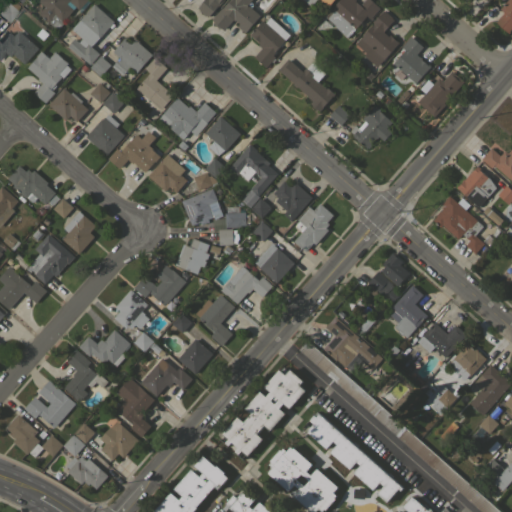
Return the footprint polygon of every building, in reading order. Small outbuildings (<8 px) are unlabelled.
[(38,0),(86,0),(79,9),(69,0),(67,3),(73,9),(63,21),(64,22),(57,30),(38,13),(44,6),(38,1),(38,0)] [(223,0),(218,6),(217,6),(208,16),(206,15),(205,15),(199,10),(199,9),(197,7),(203,0),(223,0)] [(228,0),(251,0),(247,4),(260,15),(244,32),(237,26),(239,23),(236,20),(235,21),(233,19),(225,29),(224,30),(220,27),(219,29),(213,23),(214,22),(211,19),(228,0)] [(339,0),(356,0),(355,1),(360,5),(364,0),(370,0),(380,8),(370,19),(366,16),(347,37),(334,26),(335,25),(325,16),(339,0)] [(495,21),(504,12),(501,10),(506,4),(505,3),(507,0),(511,0),(511,27),(509,31),(510,32),(508,33),(495,21)] [(0,9),(6,2),(17,11),(8,22),(0,15),(0,9)] [(114,21),(112,22),(114,24),(111,28),(109,26),(100,37),(99,36),(91,46),(99,54),(90,64),(81,56),(80,57),(67,46),(74,38),(78,42),(82,38),(71,28),(94,3),(114,21)] [(374,23),(373,22),(375,19),(379,14),(380,14),(383,10),(386,12),(392,17),(391,17),(394,19),(383,31),(388,36),(390,34),(391,35),(398,42),(377,67),(363,55),(366,53),(355,43),(374,23)] [(289,35),(283,42),(284,43),(281,47),(279,46),(275,50),(277,51),(274,54),(273,55),(275,57),(266,67),(261,63),(260,64),(258,62),(259,61),(254,56),(261,48),(258,44),(259,43),(258,42),(257,42),(251,36),(250,35),(257,27),(255,25),(258,23),(259,24),(262,20),(265,22),(270,17),(289,35)] [(0,41),(9,31),(14,35),(18,30),(38,48),(24,64),(13,54),(10,57),(5,52),(0,57),(0,41)] [(411,36),(423,46),(416,54),(419,57),(420,56),(422,58),(421,59),(428,65),(429,64),(430,66),(427,69),(428,70),(425,73),(425,72),(422,76),(422,77),(418,82),(417,81),(415,83),(393,63),(397,59),(393,56),(411,36)] [(124,38),(131,44),(135,39),(152,54),(136,72),(130,66),(122,75),(111,66),(119,57),(112,51),(124,38)] [(27,67),(36,56),(40,50),(49,58),(54,51),(67,63),(66,65),(70,68),(62,78),(61,77),(55,84),(56,85),(52,90),(54,92),(45,103),(33,92),(42,83),(37,79),(38,77),(27,67)] [(100,55),(110,64),(106,69),(107,70),(105,72),(104,71),(100,76),(90,67),(100,55)] [(173,95),(160,110),(154,104),(151,109),(132,92),(149,73),(144,68),(154,57),(166,68),(156,80),(173,95)] [(324,73),(318,81),(326,88),(327,87),(335,94),(332,96),(322,106),(323,107),(319,111),(317,109),(316,110),(312,106),(312,105),(310,103),(312,100),(297,86),(296,87),(292,84),(293,83),(278,69),(288,58),(302,71),(305,67),(306,68),(312,62),(324,73)] [(451,70),(463,81),(453,93),(452,92),(450,95),(451,96),(448,100),(447,99),(443,103),(445,104),(434,117),(417,102),(425,93),(420,88),(428,79),(432,75),(437,79),(439,77),(442,80),(451,70)] [(99,82),(109,92),(100,102),(89,93),(99,82)] [(70,93),(72,91),(82,100),(80,102),(87,109),(77,121),(70,115),(66,120),(48,104),(63,87),(70,93)] [(112,91),(123,101),(113,113),(102,103),(112,91)] [(177,97),(188,107),(190,105),(196,111),(204,102),(215,112),(206,122),(207,123),(196,135),(190,130),(182,139),(158,118),(177,97)] [(349,115),(340,125),(329,115),(338,104),(349,115)] [(355,137),(355,138),(352,135),(353,134),(350,131),(355,125),(358,128),(365,120),(362,118),(374,105),(379,110),(392,121),(386,128),(391,132),(384,140),(379,136),(376,138),(371,143),(371,145),(369,147),(367,148),(355,137)] [(205,133),(220,115),(240,133),(225,150),(224,150),(218,155),(217,154),(216,155),(208,147),(209,147),(208,146),(213,140),(205,133)] [(124,135),(106,155),(85,136),(101,118),(102,119),(104,117),(124,135)] [(148,130),(155,137),(148,145),(152,148),(152,149),(160,156),(155,162),(154,161),(145,172),(133,161),(132,163),(127,159),(120,168),(108,158),(117,148),(118,149),(121,146),(123,148),(136,134),(141,138),(148,130)] [(260,177),(254,172),(247,180),(239,173),(237,174),(229,167),(249,143),(257,150),(256,151),(269,162),(267,165),(277,173),(258,195),(250,188),(260,177)] [(511,181),(494,165),(491,167),(481,158),(491,147),(500,155),(504,150),(507,152),(511,147),(511,181)] [(184,169),(180,174),(186,180),(176,192),(169,186),(165,191),(148,175),(162,159),(167,154),(184,169)] [(225,167),(215,177),(205,168),(214,157),(225,167)] [(48,182),(46,184),(55,192),(54,193),(59,198),(52,205),(47,201),(45,204),(37,197),(34,201),(32,201),(31,201),(26,197),(26,198),(13,186),(14,184),(7,178),(19,165),(26,171),(28,169),(31,172),(33,170),(48,182)] [(457,185),(458,186),(471,171),(472,171),(476,166),(478,167),(478,166),(480,168),(479,169),(489,178),(495,187),(479,206),(456,186),(457,185)] [(206,171),(211,185),(198,190),(193,176),(206,171)] [(312,197),(291,221),(283,214),(286,210),(275,200),(278,197),(273,193),(284,180),(290,186),(294,181),(312,197)] [(506,185),(511,189),(511,199),(508,204),(497,194),(506,185)] [(0,225),(0,187),(1,186),(18,200),(11,208),(14,210),(0,225)] [(181,200),(212,188),(217,200),(215,201),(218,208),(211,211),(213,216),(207,218),(208,221),(201,224),(200,222),(191,225),(181,200)] [(443,225),(441,227),(440,226),(439,227),(437,225),(438,224),(433,220),(436,216),(437,214),(439,211),(440,211),(445,205),(443,203),(449,195),(476,219),(477,219),(484,225),(475,236),(484,243),(475,253),(465,245),(469,240),(462,234),(458,238),(443,225)] [(62,197),(73,207),(64,218),(53,208),(62,197)] [(270,207),(261,218),(250,208),(260,197),(270,207)] [(309,206),(313,210),(319,203),(333,215),(326,222),(329,224),(325,227),(328,229),(315,244),(313,242),(305,251),(294,241),(306,227),(305,226),(304,228),(299,224),(300,222),(297,219),(309,206)] [(79,210),(95,225),(89,232),(94,236),(78,253),(62,238),(68,232),(63,228),(79,210)] [(224,213),(245,211),(246,225),(240,225),(240,226),(225,227),(224,213)] [(272,230),(262,241),(252,231),(261,220),(272,230)] [(218,229),(232,228),(232,230),(237,229),(238,238),(232,239),(233,244),(219,245),(218,229)] [(20,242),(13,250),(2,240),(9,232),(20,242)] [(74,256),(68,263),(67,262),(55,276),(53,274),(44,283),(34,274),(36,272),(33,269),(30,273),(25,268),(39,252),(35,249),(48,233),(74,256)] [(183,244),(189,246),(192,238),(209,244),(205,252),(209,254),(204,266),(200,265),(197,274),(175,265),(183,244)] [(295,264),(278,284),(259,267),(262,264),(257,260),(261,255),(260,254),(271,242),(295,264)] [(381,271),(385,266),(382,263),(391,252),(402,261),(399,264),(409,272),(397,285),(381,271)] [(502,273),(510,263),(511,265),(511,269),(506,276),(502,273)] [(8,309),(0,302),(0,288),(4,284),(0,280),(0,275),(9,265),(18,273),(18,274),(28,283),(29,282),(32,284),(35,280),(46,290),(35,303),(23,292),(8,309)] [(144,275),(156,286),(161,280),(156,276),(166,265),(171,269),(172,269),(185,281),(164,305),(149,292),(144,297),(133,287),(144,275)] [(242,265),(258,280),(262,276),(272,285),(262,297),(252,288),(248,293),(247,292),(237,303),(226,294),(225,295),(220,290),(242,265)] [(388,279),(387,280),(392,285),(384,295),(379,290),(378,291),(368,283),(378,271),(388,279)] [(412,284),(422,294),(414,303),(427,315),(406,337),(394,326),(397,323),(388,316),(394,310),(391,307),(412,284)] [(147,304),(141,311),(145,314),(144,314),(148,318),(139,328),(135,324),(131,329),(128,326),(126,328),(114,317),(119,311),(115,307),(130,289),(147,304)] [(208,299),(212,302),(220,293),(234,306),(220,322),(232,333),(221,346),(210,336),(214,332),(198,318),(199,317),(195,313),(208,299)] [(180,312),(191,322),(182,332),(171,323),(180,312)] [(362,333),(356,328),(369,315),(374,320),(362,333)] [(355,355),(345,366),(336,359),(336,360),(323,348),(334,335),(326,328),(336,317),(382,357),(371,369),(355,355)] [(447,333),(455,324),(466,334),(445,357),(434,347),(429,352),(416,341),(434,322),(447,333)] [(97,343),(101,338),(104,341),(114,329),(130,343),(128,344),(129,345),(125,351),(124,350),(122,352),(125,355),(116,366),(107,358),(103,363),(92,353),(89,356),(78,346),(88,335),(97,343)] [(143,331),(153,340),(143,351),(133,342),(143,331)] [(212,353),(194,373),(177,358),(195,338),(212,353)] [(500,511),(482,511),(298,349),(306,340),(500,511)] [(467,342),(473,348),(475,347),(478,349),(477,350),(486,358),(470,376),(468,375),(464,380),(447,365),(452,359),(467,342)] [(74,376),(72,374),(76,370),(67,362),(77,350),(90,362),(87,365),(95,372),(96,371),(107,381),(102,387),(96,381),(91,387),(87,384),(83,389),(87,393),(79,402),(74,397),(64,387),(74,376)] [(149,372),(147,370),(155,361),(158,359),(159,360),(162,357),(176,370),(178,367),(181,369),(192,378),(183,389),(173,381),(169,386),(166,384),(157,396),(140,382),(149,372)] [(482,414),(469,402),(482,389),(474,382),(490,364),(511,383),(482,414)] [(238,416),(244,422),(251,413),(245,408),(260,390),(266,396),(270,391),(265,386),(279,369),(286,374),(290,369),(303,380),(300,385),(306,390),(290,408),(284,403),(280,408),(285,413),(271,430),(264,424),(257,433),(263,438),(248,455),(242,450),(239,454),(235,451),(238,447),(231,441),(227,444),(225,443),(229,438),(223,433),(238,416)] [(436,375),(444,382),(443,383),(445,384),(444,386),(456,397),(440,414),(430,406),(433,403),(429,398),(432,394),(425,387),(436,375)] [(153,399),(143,411),(145,412),(141,416),(151,424),(140,436),(130,427),(132,425),(128,421),(129,419),(117,409),(125,401),(116,393),(129,378),(153,399)] [(75,403),(54,427),(38,413),(35,418),(24,408),(34,396),(46,407),(50,403),(38,392),(49,380),(75,403)] [(511,392),(500,405),(511,416),(511,392)] [(401,485),(403,487),(399,492),(397,490),(387,502),(377,493),(384,486),(380,482),(373,490),(354,472),(360,465),(357,461),(350,469),(331,452),(337,444),(333,441),(327,448),(307,431),(314,423),(310,419),(317,411),(319,414),(320,413),(401,485)] [(37,431),(34,435),(39,440),(37,442),(41,446),(51,434),(63,444),(52,456),(43,447),(34,457),(29,452),(27,454),(13,441),(15,438),(11,434),(12,433),(6,427),(18,414),(37,431)] [(498,423),(488,433),(478,424),(488,414),(498,423)] [(138,439),(123,457),(118,453),(112,459),(100,449),(105,443),(103,441),(99,438),(110,426),(111,427),(116,420),(138,439)] [(452,421),(457,426),(445,441),(439,436),(452,421)] [(83,422),(94,432),(85,442),(74,433),(83,422)] [(71,436),(72,436),(73,434),(75,436),(75,435),(85,444),(74,456),(63,445),(71,436)] [(312,464),(306,471),(311,475),(317,468),(338,487),(333,492),(336,495),(334,497),(336,499),(326,510),(324,509),(322,511),(319,508),(315,511),(311,511),(293,495),(299,488),(295,484),(289,491),(268,472),(273,467),(269,464),(272,461),(270,460),(280,449),(281,450),(284,448),(287,451),(292,445),(312,464)] [(108,475),(96,489),(90,483),(88,485),(84,481),(81,484),(67,471),(69,468),(65,465),(74,456),(77,459),(79,457),(81,455),(86,460),(88,458),(108,475)] [(216,466),(217,465),(225,472),(224,473),(228,477),(217,489),(214,487),(197,506),(197,507),(193,511),(194,511),(155,511),(154,511),(171,492),(180,499),(183,495),(175,488),(192,468),(200,476),(203,472),(195,465),(203,455),(216,466)] [(493,459),(503,469),(491,481),(481,472),(493,459)] [(511,460),(511,480),(509,483),(508,483),(502,490),(492,482),(511,460)] [(224,511),(225,511),(222,508),(226,503),(225,502),(232,494),(236,497),(239,493),(240,494),(246,488),(256,498),(249,505),(253,509),(260,501),(272,511),(235,511),(229,506),(225,511),(226,511),(224,511)] [(398,511),(400,510),(402,511),(409,511),(403,506),(412,496),(429,510),(430,508),(432,510),(431,511),(398,511)]
